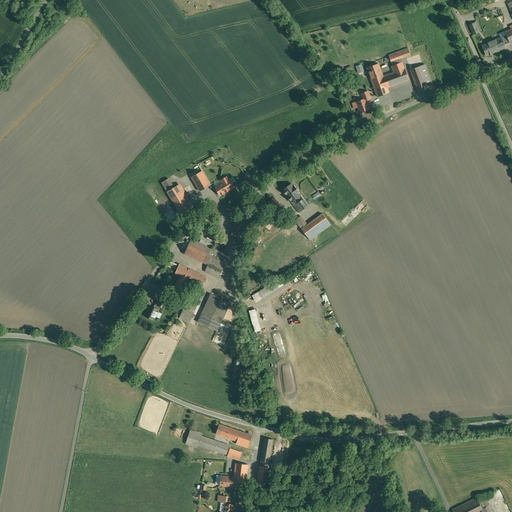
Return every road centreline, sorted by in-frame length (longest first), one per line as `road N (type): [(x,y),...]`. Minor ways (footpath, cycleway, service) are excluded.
road 1 (residential): [(480,69),(311,151),(253,200),(181,239),(90,356)]
road 2 (tertiary): [(511,421),(308,437),(193,407),(90,356)]
road 3 (residential): [(90,356),(61,511)]
